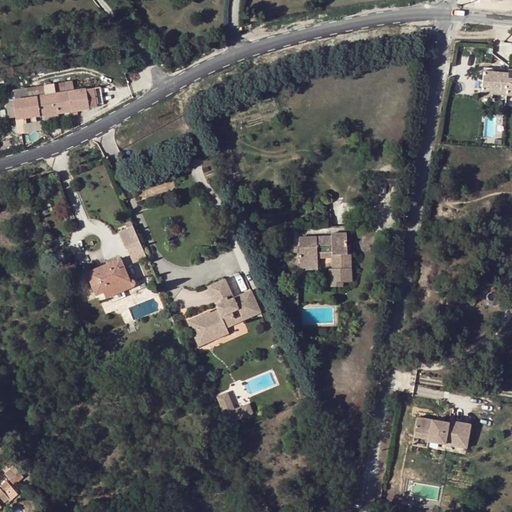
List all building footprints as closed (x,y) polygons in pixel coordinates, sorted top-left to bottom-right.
[(511,73),(483,72),(481,98),(491,99),(492,95),(511,96),(511,73)] [(72,82),(54,84),(56,94),(56,95),(74,92),(72,82)] [(56,94),(54,84),(14,90),(16,100),(56,94)] [(74,92),(56,95),(59,114),(89,110),(89,106),(102,105),(100,88),(74,92)] [(56,95),(56,94),(16,100),(7,102),(9,118),(16,117),(19,135),(25,134),(23,119),(59,114),(56,95)] [(231,167),(224,169),(226,175),(233,173),(231,167)] [(133,226),(118,232),(126,250),(140,243),(133,226)] [(299,237),(300,267),(318,266),(318,259),(317,255),(332,255),(332,258),(333,269),(330,269),(330,287),(343,287),(343,282),(352,282),(351,254),(344,254),(344,245),(347,245),(347,233),(331,233),(331,236),(299,237)] [(121,258),(117,260),(125,281),(130,280),(121,258)] [(96,296),(104,293),(121,285),(124,292),(133,288),(135,287),(136,286),(136,284),(135,281),(132,279),(131,279),(130,280),(125,281),(117,260),(87,273),(96,296)] [(225,279),(208,286),(218,310),(211,313),(210,311),(188,321),(192,331),(197,329),(198,331),(199,331),(203,339),(227,328),(227,327),(221,314),(227,311),(232,321),(259,309),(251,290),(234,298),(225,279)] [(121,285),(104,293),(106,299),(124,292),(121,285)] [(297,291),(295,291),(289,291),(289,306),(297,306),(297,291)] [(221,314),(227,327),(261,312),(259,309),(232,321),(227,311),(221,314)] [(197,329),(192,331),(199,346),(229,333),(227,328),(203,339),(199,331),(198,331),(197,329)] [(227,392),(217,397),(228,424),(253,414),(248,404),(234,409),(227,392)] [(417,417),(413,437),(428,440),(428,441),(445,444),(446,440),(468,444),(471,424),(449,420),(449,422),(417,417)] [(13,466),(5,474),(14,485),(23,477),(13,466)] [(0,508),(1,507),(0,506),(8,499),(5,495),(13,488),(6,481),(0,485),(0,508)]
